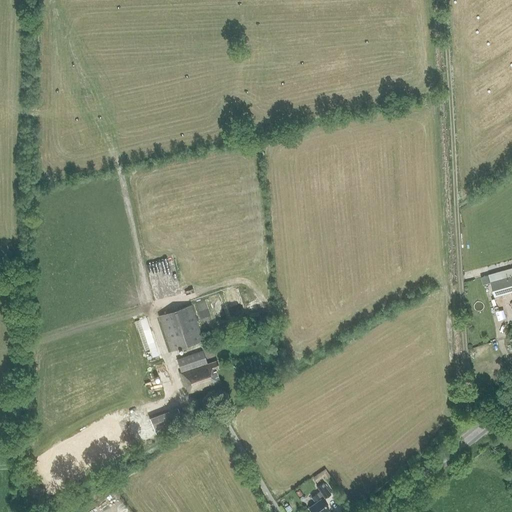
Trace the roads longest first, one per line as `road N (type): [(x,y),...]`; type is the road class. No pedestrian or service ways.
road 1 (track): [(463,440),(440,0)]
road 2 (track): [(276,511),(218,415),(182,395),(154,319)]
road 3 (tertiary): [(377,511),(511,400)]
